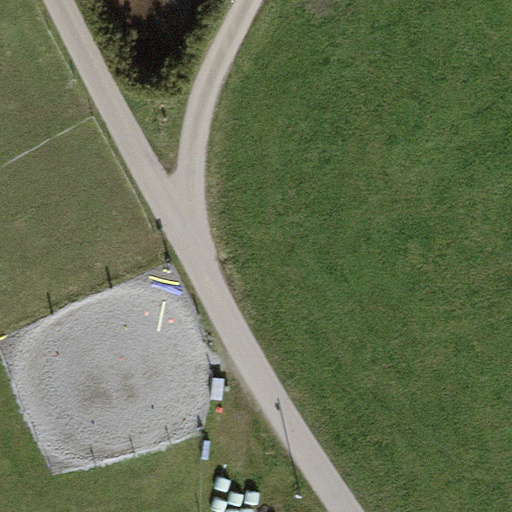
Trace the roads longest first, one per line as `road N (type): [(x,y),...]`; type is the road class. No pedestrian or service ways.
road 1 (residential): [(176,232),(281,414),(349,511)]
road 2 (track): [(62,0),(176,232)]
road 3 (track): [(246,0),(199,118),(176,232)]
